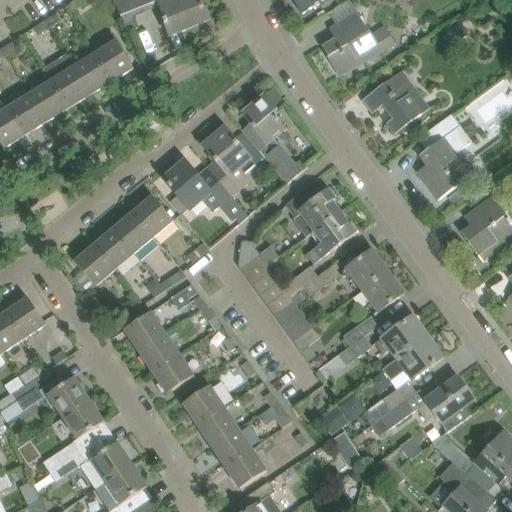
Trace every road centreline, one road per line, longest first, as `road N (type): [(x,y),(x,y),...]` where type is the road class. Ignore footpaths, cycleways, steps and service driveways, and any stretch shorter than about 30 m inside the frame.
road 1 (unclassified): [(511,377),(282,60)]
road 2 (residential): [(282,60),(33,253)]
road 3 (residential): [(197,511),(189,482),(33,253)]
road 4 (residential): [(0,185),(257,24)]
